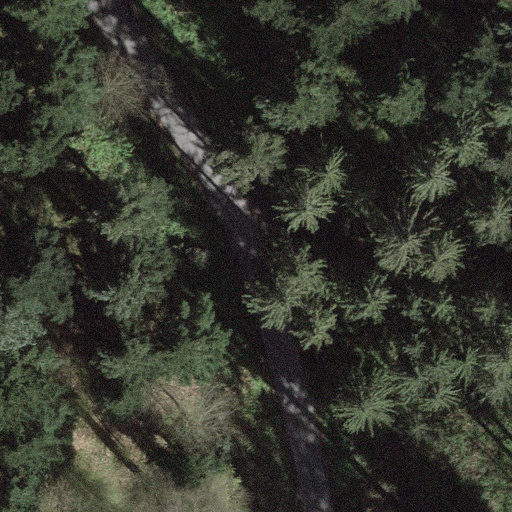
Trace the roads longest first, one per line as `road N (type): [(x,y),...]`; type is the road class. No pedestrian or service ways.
road 1 (unclassified): [(315,511),(289,381),(68,0)]
road 2 (track): [(289,381),(511,248)]
